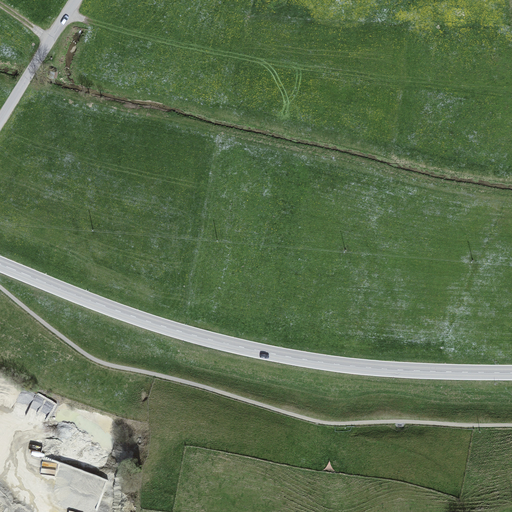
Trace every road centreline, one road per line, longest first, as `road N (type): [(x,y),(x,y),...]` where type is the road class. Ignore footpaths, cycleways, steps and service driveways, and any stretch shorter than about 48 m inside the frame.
road 1 (secondary): [(0,263),(127,314),(260,351),(382,368),(511,372)]
road 2 (unclassified): [(0,119),(75,0)]
